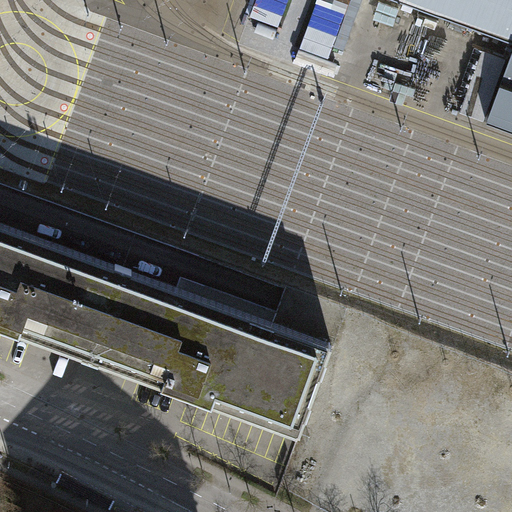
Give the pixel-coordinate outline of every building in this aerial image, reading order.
[(511,0),(397,0),(511,41),(511,0)] [(506,59),(483,50),(460,112),(484,121),(506,59)] [(511,50),(486,121),(511,130),(511,50)] [(119,267),(0,223),(0,326),(86,358),(119,267)] [(328,343),(119,267),(86,358),(295,434),(328,343)]
